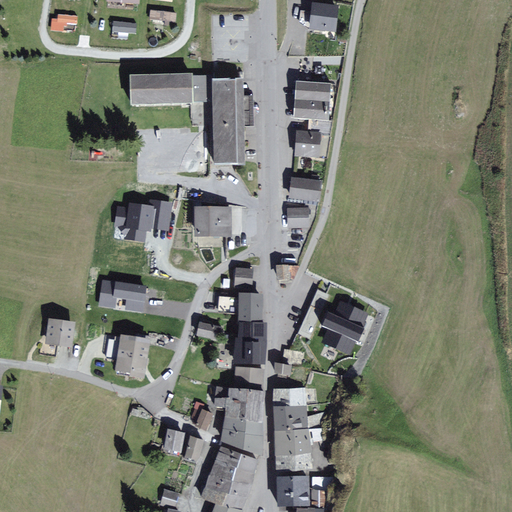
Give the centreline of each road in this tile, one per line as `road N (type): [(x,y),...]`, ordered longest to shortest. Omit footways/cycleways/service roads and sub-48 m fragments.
road 1 (residential): [(271,317),(290,295),(322,222),(361,0)]
road 2 (unclassified): [(269,235),(207,283),(157,400)]
road 3 (residential): [(269,205),(267,0)]
road 4 (unclassified): [(157,400),(0,361)]
road 5 (residential): [(267,462),(271,317)]
road 6 (residential): [(269,205),(162,181),(162,171)]
